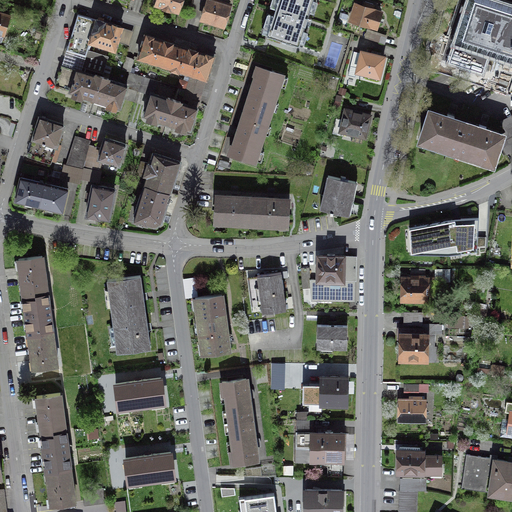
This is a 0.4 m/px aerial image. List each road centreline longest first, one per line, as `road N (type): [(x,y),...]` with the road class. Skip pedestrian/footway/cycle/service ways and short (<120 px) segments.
road 1 (tertiary): [(373,223),(366,511)]
road 2 (residential): [(176,250),(207,511)]
road 3 (tertiary): [(426,0),(373,223)]
road 4 (residential): [(0,306),(26,511)]
road 5 (residential): [(176,250),(289,247),(373,223)]
road 6 (residential): [(0,220),(176,250)]
road 7 (residential): [(233,53),(67,2)]
road 8 (residential): [(199,156),(33,106)]
road 9 (residential): [(373,223),(511,176)]
